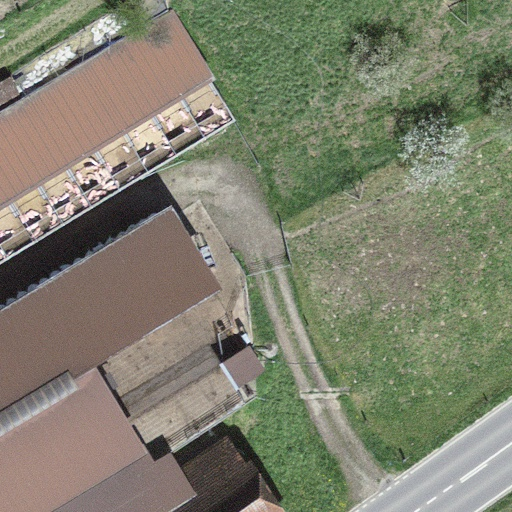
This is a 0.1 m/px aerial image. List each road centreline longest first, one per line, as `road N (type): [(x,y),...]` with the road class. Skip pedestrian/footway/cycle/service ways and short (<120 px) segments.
road 1 (track): [(220,185),(385,511)]
road 2 (secondary): [(413,511),(511,442)]
